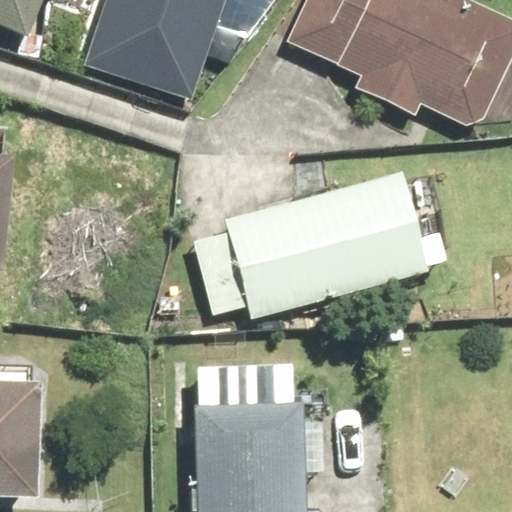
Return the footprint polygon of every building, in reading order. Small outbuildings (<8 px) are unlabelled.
[(0,0),(0,29),(22,41),(42,0),(0,0)] [(103,0),(83,54),(189,93),(223,0),(103,0)] [(511,23),(463,0),(305,0),(284,45),(361,81),(355,91),(414,119),(421,105),(484,134),(511,75),(511,23)] [(0,155),(0,272),(6,273),(13,156),(0,155)] [(395,180),(223,223),(248,323),(420,279),(395,180)] [(0,391),(0,508),(27,510),(34,394),(0,391)] [(182,416),(186,511),(294,511),(291,412),(182,416)]
